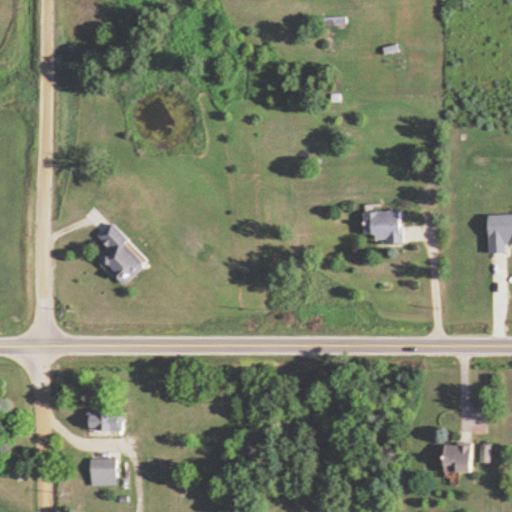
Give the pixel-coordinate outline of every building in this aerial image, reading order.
[(365,211),(365,234),(376,234),(376,243),(403,243),(403,211),(365,211)] [(511,214),(490,215),(490,253),(508,253),(508,244),(511,243),(511,214)] [(104,236),(115,248),(104,258),(127,286),(152,264),(118,224),(104,236)] [(124,430),(124,410),(90,410),(90,430),(124,430)] [(446,472),(475,472),(475,443),(446,443),(446,472)] [(482,461),(491,461),(491,445),(482,445),(482,461)] [(92,485),(119,485),(119,458),(92,458),(92,485)]
